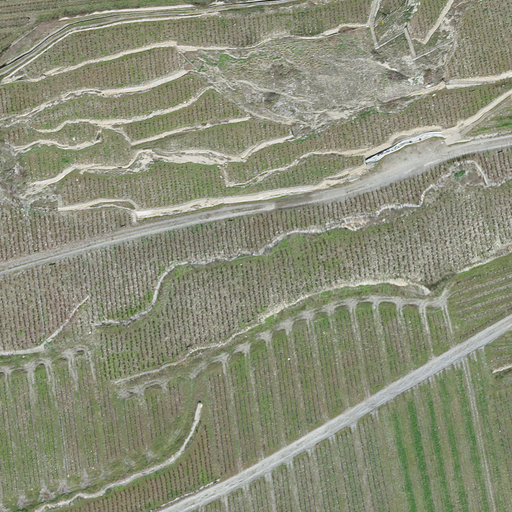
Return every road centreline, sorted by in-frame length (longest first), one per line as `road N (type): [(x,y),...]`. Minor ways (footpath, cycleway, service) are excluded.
road 1 (track): [(511,138),(449,148),(328,192),(157,222),(0,265)]
road 2 (track): [(173,511),(511,320)]
